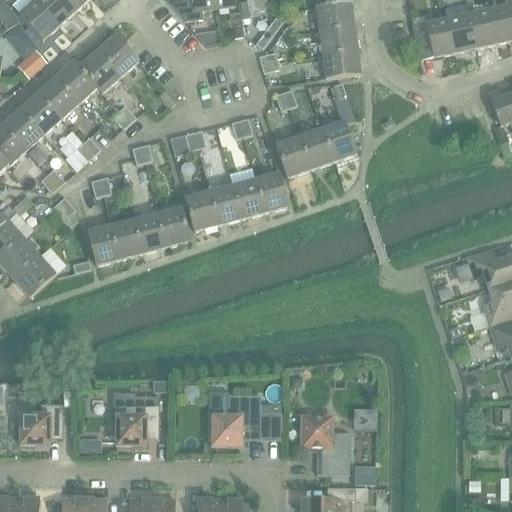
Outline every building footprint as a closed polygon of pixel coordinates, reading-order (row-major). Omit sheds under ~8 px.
[(75,16),(60,0),(31,0),(35,4),(59,30),(75,16)] [(60,0),(75,16),(91,1),(89,0),(60,0)] [(184,26),(203,23),(202,14),(215,12),(213,0),(167,0),(164,3),(184,26)] [(213,0),(215,12),(236,9),(234,0),(213,0)] [(316,0),(301,0),(303,12),(318,10),(316,0)] [(325,0),(326,9),(351,7),(352,7),(351,0),(325,0)] [(42,45),(59,30),(35,4),(33,4),(18,18),(42,45)] [(246,4),(239,5),(240,16),(241,23),(250,22),(249,14),(248,14),(246,4)] [(20,27),(13,16),(7,5),(0,10),(0,23),(7,34),(20,27)] [(351,7),(326,9),(316,10),(319,32),(354,27),(351,7)] [(489,13),(497,48),(511,44),(511,14),(511,9),(489,13)] [(476,53),(497,48),(489,13),(468,18),(476,53)] [(240,16),(229,17),(233,42),(244,41),(241,23),(240,16)] [(455,57),(476,53),(468,18),(447,22),(455,57)] [(421,64),(455,57),(447,22),(427,27),(425,20),(412,23),(413,30),(414,30),(421,64)] [(275,21),(255,48),(263,53),(283,26),(275,21)] [(319,32),(322,57),(357,53),(354,27),(319,32)] [(19,29),(7,39),(18,53),(31,44),(19,29)] [(285,49),(295,35),(288,30),(277,43),(285,49)] [(115,39),(97,55),(121,81),(139,65),(115,39)] [(38,53),(26,63),(37,75),(48,64),(38,53)] [(326,83),(341,81),(361,78),(357,53),(322,57),(326,83)] [(97,55),(80,71),(97,92),(102,98),(121,81),(97,55)] [(260,66),(277,63),(275,56),(259,60),(260,66)] [(277,63),(260,66),(263,77),(280,73),(277,63)] [(97,92),(80,71),(74,65),(56,81),(80,107),(97,92)] [(56,81),(38,97),(62,123),(80,107),(56,81)] [(333,90),(339,106),(346,125),(354,122),(342,87),(333,90)] [(158,100),(169,112),(176,106),(165,94),(158,100)] [(283,96),(289,112),(297,110),(292,94),(283,96)] [(488,98),(500,130),(494,132),(501,150),(510,147),(503,129),(508,127),(511,137),(511,136),(511,96),(499,101),(497,95),(488,98)] [(289,112),(283,96),(275,99),(281,115),(289,112)] [(38,97),(20,113),(44,139),(62,123),(38,97)] [(117,116),(128,129),(136,122),(125,109),(117,116)] [(2,129),(26,155),(44,139),(20,113),(2,129)] [(86,114),(80,122),(93,133),(99,125),(86,114)] [(128,129),(117,116),(112,121),(123,133),(128,129)] [(239,125),(244,141),(252,139),(248,122),(239,125)] [(244,141),(239,125),(231,127),(236,143),(244,141)] [(321,133),(333,166),(356,158),(344,125),(321,133)] [(0,131),(0,163),(7,172),(26,155),(2,129),(0,131)] [(321,133),(299,141),(310,174),(333,166),(321,133)] [(193,137),(198,153),(206,151),(202,134),(193,137)] [(198,153),(193,137),(185,139),(189,155),(198,153)] [(185,139),(171,143),(175,159),(189,155),(185,139)] [(83,147),(94,160),(100,154),(89,141),(83,147)] [(299,141),(275,149),(287,182),(310,174),(299,141)] [(94,160),(83,147),(65,163),(77,175),(94,160)] [(140,151),(144,167),(153,165),(149,148),(140,151)] [(144,167),(140,151),(132,153),(136,169),(144,167)] [(126,163),(107,164),(108,179),(128,177),(126,163)] [(47,179),(58,192),(65,186),(54,173),(47,179)] [(255,183),(264,217),(288,211),(278,177),(259,182),(255,183)] [(58,192),(47,179),(41,185),(52,197),(58,192)] [(99,183),(104,199),(112,197),(108,181),(99,183)] [(104,199),(99,183),(91,185),(95,202),(104,199)] [(232,189),(241,223),(264,217),(255,183),(232,189)] [(209,195),(218,229),(241,223),(232,189),(209,195)] [(194,235),(218,229),(209,195),(185,202),(194,235)] [(0,221),(0,238),(21,220),(20,219),(33,207),(27,200),(12,212),(16,217),(8,225),(7,224),(4,227),(0,221)] [(52,212),(63,225),(63,226),(73,217),(72,217),(76,214),(64,201),(52,212)] [(190,245),(181,211),(158,217),(167,251),(190,245)] [(73,217),(63,226),(70,233),(78,225),(73,217)] [(135,223),(144,257),(167,251),(158,217),(135,223)] [(0,238),(0,268),(7,276),(33,253),(24,242),(34,234),(21,220),(0,238)] [(120,263),(144,257),(135,223),(112,230),(120,263)] [(97,270),(120,263),(112,230),(88,236),(97,270)] [(30,302),(56,278),(33,253),(7,276),(30,302)] [(467,262),(475,284),(485,281),(489,293),(511,285),(511,259),(496,265),(492,254),(467,262)] [(73,268),(75,277),(91,273),(89,264),(73,268)] [(511,310),(511,285),(489,293),(493,305),(483,308),(490,330),(511,322),(511,313),(511,311),(511,310)] [(453,320),(457,339),(483,333),(478,313),(453,320)] [(511,361),(511,360),(511,322),(490,330),(497,352),(507,349),(511,361)] [(464,340),(453,343),(457,357),(469,353),(464,340)] [(302,381),(291,381),(291,392),(298,392),(302,388),(302,381)] [(260,399),(227,399),(212,399),(212,451),(242,451),(242,436),(259,436),(259,438),(260,438),(260,417),(260,409),(260,399)] [(116,400),(116,450),(146,450),(146,435),(157,435),(157,437),(159,437),(159,400),(116,400)] [(61,436),(63,436),(63,409),(40,408),(40,418),(20,418),(20,449),(50,450),(50,434),(61,434),(61,436)] [(281,409),(260,409),(260,417),(281,417),(281,409)] [(349,479),(349,437),(332,436),(332,421),(302,420),(302,452),(321,452),(321,462),(317,462),(317,463),(318,464),(317,477),(317,479),(349,479)] [(378,422),(365,422),(365,435),(378,435),(378,422)] [(350,511),(350,504),(354,504),(354,505),(355,505),(355,492),(330,492),(330,503),(301,503),(301,511),(350,511)] [(0,511),(16,511),(16,499),(16,502),(0,501),(0,511)] [(38,511),(39,502),(17,502),(17,499),(16,499),(16,511),(38,511)] [(84,511),(84,500),(84,502),(62,502),(61,511),(84,511)] [(106,511),(107,502),(85,502),(85,500),(84,500),(84,511),(106,511)] [(152,511),(152,501),(152,503),(130,503),(129,511),(152,511)] [(174,511),(175,503),(153,503),(153,501),(152,501),(152,511),(174,511)] [(220,511),(220,501),(219,503),(198,503),(197,511),(220,511)] [(220,501),(220,511),(248,511),(248,506),(243,506),(243,504),(221,503),(221,501),(220,501)] [(480,511),(480,503),(469,502),(468,511),(480,511)]
